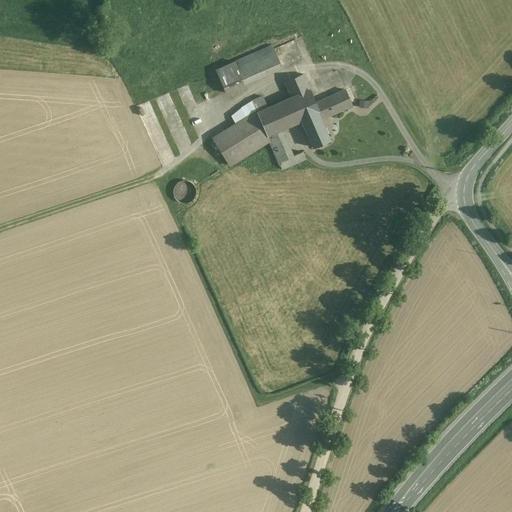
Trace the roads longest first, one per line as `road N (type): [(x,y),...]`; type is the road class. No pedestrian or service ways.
road 1 (residential): [(306,511),(367,326),(422,233),(463,186)]
road 2 (primary): [(392,511),(511,383)]
